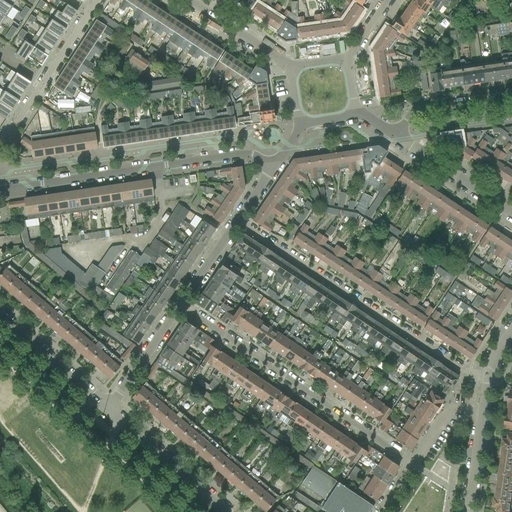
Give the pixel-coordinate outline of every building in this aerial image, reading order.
[(0,0),(0,12),(5,16),(6,17),(12,20),(17,11),(12,8),(12,7),(0,0)] [(125,7),(130,10),(136,0),(122,0),(120,4),(118,8),(123,11),(125,7)] [(132,17),(137,20),(148,3),(144,0),(136,0),(130,10),(134,13),(132,17)] [(241,0),(239,5),(248,11),(254,3),(255,0),(241,0)] [(258,0),(251,13),(260,19),(270,5),(272,1),(272,0),(258,0)] [(341,2),(338,7),(343,10),(348,13),(356,19),(363,9),(348,0),(344,0),(343,3),(341,2)] [(412,0),(410,4),(427,15),(427,16),(429,12),(427,11),(428,9),(429,7),(430,6),(420,0),(412,0)] [(420,0),(430,6),(434,9),(438,12),(442,7),(448,7),(447,0),(420,0)] [(279,31),(276,35),(279,39),(283,40),(286,41),(287,41),(291,41),(296,40),(295,39),(300,38),(297,18),(297,2),(291,2),(291,14),(290,13),(279,31)] [(143,19),(148,22),(157,9),(148,3),(137,20),(141,23),(143,19)] [(270,5),(260,19),(269,25),(270,25),(275,17),(279,12),(281,7),(277,4),(274,8),(270,5)] [(410,4),(404,12),(419,22),(422,18),(424,20),(427,16),(410,4)] [(61,13),(61,14),(71,21),(71,20),(77,11),(67,5),(61,13)] [(150,29),(155,32),(166,15),(157,9),(148,22),(153,25),(150,29)] [(275,17),(270,25),(279,31),(290,13),(286,10),(283,14),(279,12),(275,17)] [(336,11),(333,16),(342,23),(348,31),(350,28),(356,19),(348,13),(343,10),(340,14),(336,11)] [(57,11),(51,20),(64,29),(65,30),(71,21),(61,14),(61,13),(57,11)] [(404,12),(399,20),(413,29),(416,31),(419,28),(416,26),(419,22),(404,12)] [(451,12),(447,18),(450,20),(451,21),(455,14),(451,12)] [(325,13),(319,14),(322,35),(333,34),(330,18),(325,18),(325,13)] [(313,20),(308,21),(311,37),(322,35),(319,14),(313,15),(313,20)] [(162,31),(167,35),(176,21),(166,15),(155,32),(159,35),(162,31)] [(100,20),(108,25),(110,20),(103,16),(100,20)] [(332,17),(330,18),(333,34),(348,31),(342,23),(333,16),(332,17)] [(302,17),(297,18),(300,38),(311,37),(308,21),(303,21),(302,17)] [(394,24),(392,27),(400,32),(407,37),(409,38),(411,34),(410,33),(413,29),(399,20),(397,18),(397,19),(395,18),(392,23),(394,24)] [(444,19),(439,24),(441,26),(445,28),(448,24),(444,19)] [(65,30),(51,20),(45,30),(59,39),(65,30)] [(96,21),(90,30),(104,39),(107,35),(111,37),(114,33),(96,21)] [(164,49),(169,52),(185,27),(176,21),(167,35),(171,38),(164,49)] [(110,26),(116,31),(120,26),(113,22),(110,26)] [(120,26),(116,31),(123,35),(126,30),(120,26)] [(387,26),(381,36),(395,45),(398,40),(401,43),(404,38),(387,26)] [(183,50),(185,47),(194,33),(185,27),(169,52),(173,55),(178,47),(183,50)] [(39,39),(53,48),(59,39),(45,30),(39,39)] [(90,30),(84,40),(101,51),(105,46),(101,44),(104,39),(90,30)] [(187,53),(192,56),(203,39),(194,33),(185,47),(189,49),(187,53)] [(132,34),(128,39),(135,43),(138,38),(132,34)] [(435,35),(430,41),(435,44),(439,38),(435,35)] [(381,36),(372,49),(383,51),(391,50),(395,45),(381,36)] [(138,38),(135,43),(141,47),(144,42),(138,38)] [(47,57),(53,48),(39,39),(33,47),(33,48),(47,57)] [(203,39),(192,56),(196,59),(193,63),(199,66),(203,59),(213,45),(203,39)] [(84,40),(78,49),(91,58),(94,53),(98,56),(101,51),(84,40)] [(33,48),(33,47),(24,41),(18,51),(15,55),(25,62),(28,57),(27,57),(33,48)] [(124,44),(116,57),(121,60),(129,47),(124,44)] [(213,45),(203,59),(208,62),(206,66),(210,69),(222,51),(213,45)] [(150,46),(147,51),(153,55),(157,50),(150,46)] [(47,57),(33,48),(27,57),(28,57),(41,66),(47,57)] [(78,49),(72,58),(90,70),(92,65),(88,63),(91,58),(78,49)] [(121,65),(139,77),(148,63),(150,64),(151,63),(131,49),(121,65)] [(383,51),(372,49),(374,65),(390,63),(390,57),(391,57),(394,56),(393,50),(391,50),(383,51)] [(407,49),(406,52),(423,58),(422,54),(407,49)] [(157,50),(153,55),(159,59),(162,54),(157,50)] [(220,70),(225,73),(234,59),(225,53),(213,70),(218,74),(220,70)] [(511,53),(501,54),(501,57),(504,79),(511,77),(511,59),(511,53)] [(497,62),(491,63),(494,80),(504,79),(501,57),(497,57),(497,62)] [(72,58),(66,68),(79,76),(82,72),(87,74),(90,70),(72,58)] [(169,59),(166,64),(171,67),(175,62),(169,59)] [(230,76),(234,79),(243,65),(234,59),(225,73),(222,77),(227,80),(230,76)] [(459,61),(460,65),(463,85),(473,83),(471,66),(470,63),(464,64),(464,60),(459,61)] [(486,61),(481,62),(484,82),(494,80),(491,63),(486,63),(486,61)] [(112,62),(108,69),(113,72),(117,65),(112,62)] [(175,62),(171,67),(178,72),(181,66),(175,62)] [(477,65),(471,66),(473,83),(484,82),(481,62),(477,63),(477,65)] [(390,63),(374,65),(376,76),(387,74),(396,73),(396,67),(392,67),(391,67),(390,63)] [(239,87),(247,80),(252,71),(243,65),(234,79),(237,81),(235,82),(239,87)] [(456,68),(450,69),(453,87),(463,85),(460,65),(456,66),(456,68)] [(239,87),(232,93),(236,98),(243,91),(254,84),(255,85),(265,83),(266,83),(266,82),(266,78),(265,75),(265,74),(264,72),(263,71),(260,68),(255,66),(252,71),(247,80),(239,87)] [(443,67),(439,67),(440,70),(440,72),(443,88),(453,87),(450,69),(444,70),(443,67)] [(66,68),(60,77),(73,86),(77,88),(78,88),(80,84),(76,81),(79,76),(66,68)] [(113,72),(108,69),(104,74),(110,78),(113,72)] [(187,70),(184,75),(190,79),(193,74),(187,70)] [(443,88),(440,70),(439,70),(439,72),(429,74),(432,92),(435,91),(435,93),(439,93),(439,91),(443,90),(443,88)] [(30,82),(16,73),(10,82),(24,92),(30,82)] [(387,74),(376,76),(378,87),(387,85),(394,84),(393,79),(394,79),(397,79),(396,73),(387,74)] [(193,74),(190,79),(196,83),(200,78),(193,74)] [(210,75),(207,80),(210,82),(216,86),(219,81),(212,77),(210,75)] [(73,86),(60,77),(53,86),(71,98),(75,92),(71,90),(73,86)] [(181,77),(141,83),(142,92),(182,86),(182,85),(181,77)] [(100,80),(96,87),(101,91),(105,84),(100,80)] [(216,86),(226,92),(229,87),(219,81),(216,86)] [(18,101),(24,92),(10,82),(4,92),(18,101)] [(249,100),(251,99),(267,97),(265,83),(255,85),(255,87),(256,88),(252,91),(246,94),(249,100)] [(387,85),(378,87),(379,98),(400,95),(399,89),(396,90),(395,90),(394,84),(387,85)] [(101,91),(96,87),(92,93),(98,96),(101,91)] [(213,88),(210,93),(223,100),(226,96),(213,88)] [(173,91),(162,93),(163,99),(174,97),(173,91)] [(0,102),(12,110),(18,101),(4,92),(0,97),(0,102)] [(162,93),(151,94),(152,101),(163,99),(162,93)] [(149,95),(141,96),(142,103),(152,101),(151,94),(149,95)] [(141,96),(130,98),(131,104),(142,103),(141,96)] [(267,97),(251,99),(252,106),(247,107),(248,113),(269,110),(267,97)] [(130,98),(119,100),(120,106),(131,104),(130,98)] [(12,110),(0,102),(0,115),(6,119),(12,110)] [(110,103),(104,110),(109,114),(114,108),(110,103)] [(42,106),(39,109),(46,114),(49,110),(42,106)] [(226,112),(221,113),(223,129),(235,127),(231,106),(226,107),(226,112)] [(215,109),(209,110),(213,130),(223,129),(221,113),(215,114),(215,109)] [(109,114),(104,110),(100,114),(105,119),(109,114)] [(204,116),(199,116),(202,132),(213,130),(209,110),(204,111),(204,116)] [(249,117),(237,118),(238,127),(239,127),(238,124),(243,123),(244,126),(263,123),(266,123),(271,122),(274,122),(273,110),(269,111),(249,114),(249,117)] [(140,125),(134,126),(136,142),(147,140),(144,120),(143,112),(138,113),(140,125)] [(193,112),(188,113),(191,134),(202,132),(199,116),(194,117),(193,112)] [(183,119),(178,120),(180,135),(191,134),(188,113),(182,114),(183,119)] [(161,122),(156,123),(158,139),(169,137),(166,116),(160,117),(161,122)] [(171,116),(166,116),(169,137),(180,135),(178,120),(172,120),(171,116)] [(150,119),(144,120),(147,140),(158,139),(156,123),(151,124),(150,119)] [(128,122),(122,123),(125,144),(136,142),(134,126),(128,127),(128,122)] [(117,129),(112,130),(115,145),(125,144),(122,123),(117,124),(117,129)] [(115,145),(112,130),(107,130),(106,126),(100,126),(103,147),(115,145)] [(93,127),(82,129),(86,150),(96,148),(95,138),(93,127)] [(82,129),(72,130),(75,151),(86,150),(82,129)] [(72,130),(61,132),(65,153),(75,151),(72,130)] [(455,153),(459,156),(471,138),(470,137),(481,135),(480,131),(447,136),(444,137),(444,142),(445,146),(447,149),(450,152),(455,154),(455,153)] [(61,132),(51,134),(54,154),(65,153),(61,132)] [(51,134),(40,135),(44,156),(54,154),(51,134)] [(44,156),(40,135),(30,137),(31,143),(23,138),(23,139),(20,143),(32,151),(33,158),(44,156)] [(485,135),(482,140),(487,143),(490,145),(493,140),(485,135)] [(469,162),(471,158),(474,153),(474,152),(477,148),(473,145),(476,141),(471,138),(459,156),(469,162)] [(471,158),(480,164),(489,151),(484,148),(487,143),(482,140),(477,148),(474,152),(474,153),(471,158)] [(386,153),(383,149),(376,147),(371,146),(367,148),(367,149),(360,150),(363,166),(364,173),(356,190),(363,193),(367,184),(371,174),(378,165),(383,157),(386,153)] [(480,164),(489,170),(501,152),(496,149),(493,153),(489,151),(480,164)] [(360,150),(349,152),(352,173),(360,171),(359,167),(363,166),(360,150)] [(349,152),(339,153),(341,170),(348,169),(348,173),(352,173),(349,152)] [(495,161),(489,170),(499,176),(504,167),(508,162),(503,159),(505,156),(506,155),(501,152),(495,161)] [(339,153),(328,155),(331,176),(338,175),(338,170),(341,170),(339,153)] [(328,155),(318,156),(320,173),(321,173),(326,172),(327,176),(331,176),(328,155)] [(318,156),(307,158),(310,175),(310,179),(313,182),(317,182),(316,180),(317,180),(318,179),(322,179),(321,173),(320,173),(318,156)] [(367,184),(366,184),(377,189),(379,184),(379,182),(383,176),(392,163),(383,157),(378,165),(371,174),(367,184)] [(293,160),(290,165),(305,176),(306,175),(310,175),(307,158),(293,160)] [(504,167),(499,176),(507,182),(511,174),(511,164),(511,165),(508,162),(504,167)] [(402,169),(392,163),(383,176),(388,179),(385,184),(390,187),(402,169)] [(290,165),(283,175),(291,181),(296,184),(299,180),(303,182),(307,177),(305,176),(290,165)] [(241,167),(220,170),(221,176),(226,176),(226,181),(232,180),(242,178),(241,167)] [(401,188),(405,190),(414,177),(404,171),(392,189),(398,192),(401,188)] [(283,175),(277,184),(294,196),(297,192),(293,188),(296,184),(291,181),(283,175)] [(410,194),(414,197),(423,183),(414,177),(405,190),(405,191),(402,195),(408,199),(410,194)] [(228,184),(227,187),(231,190),(240,196),(244,190),(242,178),(232,180),(233,184),(228,184)] [(153,202),(152,193),(150,180),(140,182),(143,203),(153,202)] [(143,203),(140,182),(129,184),(132,205),(143,203)] [(423,183),(414,197),(419,200),(416,204),(417,205),(420,207),(427,197),(432,189),(423,183)] [(132,205),(129,184),(119,185),(122,206),(132,205)] [(222,184),(219,189),(223,191),(220,196),(233,205),(240,196),(231,190),(227,187),(222,184)] [(277,184),(271,193),(283,202),(288,205),(291,201),(294,196),(277,184)] [(111,208),(122,206),(119,185),(108,187),(111,208)] [(108,187),(98,188),(101,209),(111,208),(108,187)] [(87,190),(91,211),(101,209),(98,188),(87,190)] [(427,197),(420,207),(425,210),(424,212),(428,215),(432,209),(441,196),(432,189),(427,197)] [(87,190),(77,191),(80,213),(91,211),(87,190)] [(77,191),(66,193),(69,214),(80,213),(77,191)] [(59,216),(69,214),(66,193),(56,194),(59,216)] [(271,193),(264,203),(282,215),(285,210),(280,207),(283,202),(271,193)] [(56,194),(45,196),(48,217),(59,216),(56,194)] [(213,198),(209,203),(213,206),(218,209),(219,209),(227,214),(233,205),(220,196),(218,194),(215,199),(213,198)] [(45,196),(35,198),(38,219),(48,217),(45,196)] [(364,214),(363,215),(370,219),(383,199),(378,196),(367,211),(366,210),(364,213),(364,214)] [(441,196),(432,209),(437,212),(434,216),(435,217),(439,219),(445,210),(451,202),(441,196)] [(35,198),(24,199),(24,201),(27,220),(38,219),(35,198)] [(196,198),(191,204),(196,207),(199,203),(200,201),(196,198)] [(360,200),(355,210),(357,211),(363,215),(364,214),(364,213),(369,204),(360,200)] [(445,210),(439,219),(443,222),(446,218),(447,219),(451,221),(460,208),(451,202),(445,210)] [(264,203),(258,212),(271,221),(274,216),(279,219),(282,215),(264,203)] [(178,204),(172,212),(183,220),(189,211),(178,204)] [(207,207),(203,212),(212,218),(221,224),(227,214),(219,209),(218,209),(213,206),(210,210),(207,207)] [(420,207),(414,217),(419,220),(425,210),(420,207)] [(303,208),(300,214),(305,217),(309,212),(303,208)] [(453,229),(458,232),(469,214),(460,208),(451,221),(456,225),(453,229)] [(285,210),(282,215),(290,220),(293,215),(285,210)] [(258,212),(252,221),(269,233),(273,228),(268,225),(271,221),(258,212)] [(145,221),(149,223),(153,217),(150,214),(145,221)] [(172,214),(166,222),(176,229),(177,228),(180,223),(183,225),(185,222),(172,214)] [(305,217),(300,214),(295,221),(300,224),(305,217)] [(465,231),(470,234),(479,220),(469,214),(458,232),(462,235),(465,231)] [(375,216),(372,221),(378,224),(381,220),(375,216)] [(364,219),(361,224),(368,228),(371,223),(364,219)] [(201,220),(195,229),(209,238),(212,235),(213,235),(216,230),(201,220)] [(479,220),(470,234),(474,236),(471,240),(472,241),(476,244),(483,235),(488,226),(479,220)] [(166,222),(160,231),(173,240),(175,237),(172,235),(176,229),(166,222)] [(192,233),(189,238),(203,247),(205,247),(207,244),(206,242),(209,238),(195,229),(187,223),(184,227),(192,233)] [(371,223),(368,228),(373,232),(377,227),(371,223)] [(387,224),(384,229),(391,233),(394,228),(387,224)] [(294,225),(288,233),(293,236),(298,228),(294,225)] [(292,242),(302,248),(311,235),(306,231),(309,228),(304,225),(292,242)] [(394,228),(391,233),(397,237),(400,232),(394,228)] [(486,244),(490,247),(499,234),(490,228),(478,245),(483,248),(486,244)] [(281,229),(278,234),(282,237),(286,232),(281,229)] [(160,231),(158,234),(171,243),(173,240),(160,231)] [(383,231),(380,236),(386,240),(389,235),(383,231)] [(322,237),(311,254),(320,260),(329,247),(334,238),(325,232),(322,237)] [(231,252),(227,258),(235,263),(236,262),(238,259),(239,257),(236,255),(239,251),(239,250),(242,252),(250,239),(244,235),(243,234),(231,252)] [(302,248),(311,254),(322,237),(318,234),(315,238),(311,235),(302,248)] [(492,254),(497,258),(508,240),(499,234),(490,247),(495,250),(492,254)] [(389,235),(386,240),(392,244),(396,239),(389,235)] [(406,236),(403,240),(409,245),(412,240),(406,236)] [(189,238),(183,246),(197,256),(200,252),(201,252),(203,249),(203,248),(203,247),(189,238)] [(154,239),(148,248),(159,256),(171,264),(173,261),(163,254),(167,248),(154,239)] [(250,239),(242,252),(245,254),(245,255),(242,260),(246,263),(258,244),(257,244),(250,239)] [(401,243),(399,245),(406,250),(409,245),(403,240),(402,241),(401,243)] [(412,240),(409,245),(415,249),(418,244),(412,240)] [(503,248),(497,258),(501,260),(504,256),(509,259),(511,254),(511,242),(509,240),(503,248)] [(29,242),(24,245),(30,250),(34,246),(29,242)] [(172,252),(177,255),(191,265),(192,264),(193,264),(195,261),(194,260),(197,256),(183,246),(178,243),(172,252)] [(258,244),(246,263),(250,265),(253,260),(257,263),(266,249),(259,244),(258,244)] [(409,245),(406,250),(412,254),(413,251),(415,249),(409,245)] [(34,246),(30,250),(35,255),(39,251),(35,248),(35,247),(34,246)] [(320,260),(329,266),(341,249),(336,246),(334,250),(329,247),(320,260)] [(147,247),(143,253),(151,258),(149,261),(154,264),(159,256),(148,248),(147,247)] [(49,249),(44,255),(50,260),(53,263),(61,253),(60,248),(49,249)] [(110,248),(109,249),(107,252),(116,258),(119,253),(110,248)] [(420,253),(427,258),(430,252),(424,248),(420,253)] [(260,265),(257,270),(262,273),(274,255),(274,254),(266,249),(257,263),(260,265)] [(329,266),(338,272),(347,259),(343,256),(345,252),(341,249),(329,266)] [(113,295),(140,256),(130,250),(104,288),(113,295)] [(39,251),(35,255),(40,259),(44,255),(39,251)] [(107,252),(103,257),(112,263),(116,258),(107,252)] [(430,252),(427,258),(433,262),(436,257),(430,252)] [(61,253),(53,263),(55,265),(58,268),(65,257),(61,253)] [(143,253),(135,264),(136,264),(143,269),(149,261),(151,258),(143,253)] [(416,253),(409,263),(411,264),(418,254),(416,253)] [(44,255),(40,259),(46,264),(50,260),(44,255)] [(173,261),(171,264),(185,274),(188,270),(189,270),(192,267),(191,265),(177,255),(173,261)] [(274,255),(262,273),(266,275),(269,270),(273,273),(282,260),(274,255)] [(416,260),(423,265),(426,260),(419,255),(416,260)] [(469,260),(478,266),(481,261),(472,255),(469,260)] [(65,257),(58,268),(60,270),(63,272),(70,261),(65,257)] [(103,257),(100,262),(109,268),(112,263),(103,257)] [(227,258),(219,270),(234,280),(240,284),(243,280),(237,276),(237,275),(239,272),(240,271),(233,266),(235,263),(227,258)] [(338,272),(348,279),(359,261),(354,258),(352,262),(347,259),(338,272)] [(50,260),(46,264),(51,269),(55,265),(53,263),(50,260)] [(275,276),(273,280),(278,283),(281,278),(289,265),(282,260),(273,273),(276,275),(275,276)] [(426,260),(423,265),(429,269),(432,264),(426,260)] [(439,265),(446,269),(449,264),(442,260),(439,265)] [(70,261),(63,272),(66,274),(68,276),(75,265),(70,261)] [(348,279),(357,285),(366,271),(361,268),(364,264),(359,261),(348,279)] [(100,262),(96,267),(105,273),(109,268),(100,262)] [(467,262),(461,272),(466,275),(472,266),(467,262)] [(481,269),(487,273),(490,267),(484,263),(481,269)] [(84,274),(77,284),(91,293),(105,273),(96,267),(91,264),(84,274)] [(171,264),(165,273),(179,282),(181,282),(183,279),(183,277),(185,274),(171,264)] [(449,264),(446,269),(452,274),(455,269),(449,264)] [(0,284),(5,289),(18,274),(9,265),(4,271),(0,275),(0,284)] [(55,265),(51,269),(57,274),(60,270),(58,268),(55,265)] [(75,265),(68,276),(71,279),(72,280),(80,270),(75,265)] [(281,278),(278,283),(281,285),(284,280),(288,283),(297,270),(289,265),(281,278)] [(434,273),(441,277),(445,272),(438,267),(434,273)] [(490,267),(487,273),(493,277),(497,271),(490,267)] [(60,270),(57,274),(62,278),(66,274),(63,272),(60,270)] [(80,270),(72,280),(76,283),(77,284),(84,274),(80,270)] [(219,270),(212,279),(228,289),(234,293),(237,289),(231,285),(234,280),(219,270)] [(291,285),(288,290),(293,293),(305,275),(297,270),(288,283),(291,285)] [(357,285),(366,291),(377,273),(374,271),(371,274),(366,271),(357,285)] [(445,272),(441,277),(447,280),(451,282),(454,277),(450,275),(445,272)] [(466,275),(461,272),(457,278),(462,281),(466,275)] [(165,273),(159,282),(173,291),(176,287),(178,287),(180,284),(179,283),(179,282),(165,273)] [(366,291),(375,297),(384,283),(380,280),(382,277),(377,273),(366,291)] [(15,297),(28,282),(18,274),(5,289),(11,293),(10,294),(14,297),(15,297)] [(66,274),(62,278),(67,283),(71,279),(68,276),(66,274)] [(130,275),(124,284),(128,287),(135,278),(130,275)] [(305,275),(293,293),(296,295),(299,290),(304,293),(312,280),(311,279),(305,275)] [(502,275),(499,280),(500,280),(506,284),(509,280),(503,276),(502,275)] [(71,279),(67,283),(73,287),(76,283),(72,280),(71,279)] [(225,294),(228,289),(212,279),(207,287),(222,298),(225,294)] [(306,295),(301,303),(306,307),(311,298),(320,285),(312,280),(304,293),(306,295)] [(455,281),(448,291),(459,298),(465,288),(455,281)] [(24,305),(37,290),(28,282),(15,297),(16,298),(15,298),(19,301),(20,301),(24,305)] [(153,286),(151,289),(167,300),(170,296),(171,296),(174,293),(173,292),(173,291),(159,282),(156,285),(156,286),(155,287),(153,286)] [(497,289),(494,293),(508,303),(511,296),(511,291),(496,282),(493,286),(497,289)] [(76,283),(73,287),(78,292),(81,289),(82,288),(80,287),(77,284),(76,283)] [(375,297),(384,303),(396,286),(391,283),(389,286),(384,283),(375,297)] [(311,298),(306,307),(310,309),(315,301),(316,301),(319,303),(327,290),(320,285),(311,298)] [(384,303),(394,309),(403,295),(398,292),(400,289),(396,286),(384,303)] [(143,296),(147,299),(161,309),(162,308),(163,308),(165,305),(165,304),(167,300),(151,289),(150,288),(149,287),(143,296)] [(219,302),(222,298),(207,287),(201,295),(219,308),(226,312),(231,316),(234,311),(219,302)] [(81,289),(78,292),(84,297),(87,293),(82,288),(81,289)] [(98,288),(92,297),(105,306),(106,306),(112,298),(112,297),(103,291),(98,288)] [(228,289),(225,294),(239,303),(242,299),(228,289)] [(34,313),(47,298),(37,290),(24,305),(34,313)] [(321,306),(319,310),(323,313),(327,308),(335,295),(327,290),(319,303),(322,305),(321,306)] [(251,291),(247,297),(255,302),(259,297),(251,291)] [(87,293),(84,297),(89,301),(92,297),(87,293)] [(118,293),(114,298),(119,302),(121,303),(123,300),(124,298),(124,297),(123,296),(118,293)] [(456,300),(447,293),(444,298),(453,304),(456,300)] [(487,296),(484,300),(502,312),(508,303),(494,293),(491,298),(487,296)] [(394,309),(403,315),(414,297),(410,294),(407,298),(403,295),(394,309)] [(195,304),(213,317),(219,308),(201,295),(195,304)] [(327,308),(323,313),(327,316),(330,311),(334,313),(343,300),(335,295),(327,308)] [(502,312),(484,300),(477,296),(471,305),(496,321),(502,312)] [(92,297),(89,301),(94,306),(98,302),(92,297)] [(263,297),(257,306),(257,307),(261,309),(266,300),(267,300),(263,297)] [(403,315),(412,321),(421,307),(416,304),(419,300),(414,297),(403,315)] [(43,321),(56,306),(47,298),(34,313),(43,321)] [(144,304),(141,308),(155,317),(158,314),(160,314),(162,311),(161,309),(147,299),(144,304)] [(236,313),(230,321),(239,327),(249,313),(247,312),(243,310),(247,304),(249,301),(245,299),(243,302),(236,313)] [(456,300),(453,304),(456,306),(463,310),(466,306),(459,301),(456,299),(456,300)] [(337,316),(334,320),(339,323),(342,319),(351,305),(345,301),(343,300),(334,313),(337,315),(337,316)] [(98,302),(94,306),(100,311),(103,307),(98,302)] [(136,305),(130,313),(135,316),(135,317),(149,326),(150,326),(151,326),(153,323),(153,321),(155,317),(141,308),(136,305)] [(342,319),(339,323),(342,326),(346,321),(347,322),(350,324),(359,311),(359,310),(358,309),(351,305),(342,319)] [(53,329),(66,314),(56,306),(43,321),(49,326),(48,326),(52,330),(52,329),(53,329)] [(249,313),(239,327),(244,330),(245,329),(247,331),(259,313),(262,310),(260,309),(257,307),(257,306),(251,315),(249,313)] [(421,307),(412,321),(421,327),(427,319),(433,310),(428,306),(425,310),(421,307)] [(466,306),(463,310),(469,314),(472,309),(466,306)] [(106,310),(101,317),(105,320),(110,313),(106,310)] [(259,313),(247,331),(250,332),(249,333),(254,337),(263,323),(259,320),(262,315),(264,311),(262,310),(259,313)] [(282,310),(274,323),(277,325),(285,312),(282,310)] [(351,329),(349,330),(355,334),(358,329),(366,316),(359,311),(350,324),(353,326),(352,326),(351,329)] [(424,329),(433,335),(442,321),(438,318),(440,314),(435,311),(424,329)] [(226,312),(220,321),(225,325),(231,316),(226,312)] [(475,318),(481,322),(484,318),(478,313),(475,318)] [(62,338),(75,322),(66,314),(53,329),(53,330),(57,334),(57,333),(62,338)] [(442,321),(433,335),(442,341),(452,327),(455,322),(457,320),(447,314),(445,317),(442,321)] [(289,316),(287,319),(294,324),(296,320),(289,316)] [(358,329),(355,334),(358,336),(360,333),(361,331),(365,334),(366,334),(374,321),(366,316),(358,329)] [(135,317),(129,326),(143,335),(146,331),(148,331),(150,328),(149,327),(149,326),(135,317)] [(484,318),(481,322),(487,326),(490,322),(484,318)] [(258,338),(261,340),(274,323),(270,320),(267,325),(263,323),(254,337),(257,339),(258,338)] [(184,321),(178,329),(197,342),(200,344),(199,345),(203,347),(209,338),(199,331),(184,321)] [(366,339),(365,341),(370,344),(373,339),(381,326),(374,321),(366,334),(365,334),(368,336),(368,337),(366,339)] [(72,346),(85,331),(75,322),(62,338),(72,346)] [(264,344),(268,347),(278,333),(274,330),(277,325),(274,323),(261,340),(265,343),(264,344)] [(289,333),(277,351),(280,353),(279,354),(283,357),(292,343),(293,343),(296,338),(292,335),(298,326),(294,324),(290,330),(291,330),(289,333)] [(143,335),(129,326),(123,335),(138,345),(141,341),(141,339),(143,335)] [(373,339),(370,344),(374,347),(377,349),(381,344),(389,331),(388,330),(382,326),(373,339)] [(442,341),(452,347),(463,330),(459,327),(456,331),(452,327),(442,341)] [(277,333),(268,347),(273,349),(273,348),(277,351),(289,333),(291,330),(290,330),(287,328),(285,330),(282,335),(278,333),(277,333)] [(328,329),(325,333),(330,336),(334,331),(328,328),(328,329)] [(178,329),(172,338),(187,348),(190,344),(196,349),(199,345),(200,344),(197,342),(178,329)] [(312,330),(309,334),(317,339),(320,335),(312,330)] [(452,347),(461,353),(470,340),(465,337),(468,333),(463,330),(452,347)] [(81,354),(94,339),(85,331),(72,346),(81,354)] [(384,346),(380,352),(384,355),(397,336),(389,331),(381,344),(384,346)] [(292,343),(283,357),(287,360),(288,359),(292,361),(304,343),(306,340),(305,340),(307,337),(304,335),(300,340),(296,338),(293,343),(292,343)] [(397,336),(384,355),(389,358),(393,352),(396,354),(404,341),(397,336)] [(172,338),(166,347),(188,362),(191,357),(184,353),(187,348),(172,338)] [(214,341),(209,338),(203,347),(208,350),(214,341)] [(91,362),(104,347),(94,339),(81,354),(86,358),(86,359),(90,362),(91,362)] [(470,340),(461,353),(470,360),(482,342),(477,339),(475,343),(470,340)] [(304,343),(292,361),(295,363),(294,364),(299,367),(308,354),(308,353),(304,350),(303,350),(309,342),(306,340),(304,343)] [(319,353),(307,371),(310,374),(309,375),(314,377),(323,363),(319,361),(323,356),(325,353),(332,344),(332,343),(328,340),(327,341),(325,344),(321,350),(319,352),(319,353)] [(399,356),(396,361),(400,364),(412,346),(404,341),(396,354),(399,356)] [(349,342),(346,346),(353,350),(356,346),(349,342)] [(122,357),(125,360),(136,347),(132,344),(122,357)] [(356,346),(353,350),(361,356),(364,351),(356,346)] [(412,346),(400,364),(404,366),(407,362),(411,364),(420,351),(412,346)] [(100,370),(113,355),(104,347),(91,362),(91,363),(95,366),(100,370)] [(188,362),(166,347),(154,364),(185,384),(196,368),(187,362),(188,362)] [(207,363),(211,366),(220,353),(212,347),(198,369),(201,371),(207,363)] [(308,354),(299,367),(303,370),(303,369),(307,371),(319,353),(319,352),(321,350),(317,348),(311,355),(308,353),(308,354)] [(420,351),(411,364),(414,367),(412,370),(411,371),(416,374),(419,369),(427,356),(420,351)] [(213,379),(213,380),(227,359),(224,356),(224,355),(220,353),(211,366),(215,369),(209,377),(213,379)] [(110,378),(123,363),(113,355),(100,370),(110,378)] [(323,363),(314,377),(318,380),(318,379),(322,382),(338,358),(334,355),(327,366),(323,363)] [(338,358),(322,382),(325,384),(324,385),(329,388),(338,374),(334,370),(342,358),(339,356),(338,357),(338,358)] [(419,369),(416,374),(419,377),(420,375),(422,372),(423,372),(427,375),(436,361),(435,360),(428,356),(427,356),(419,369)] [(188,362),(187,362),(196,368),(199,363),(191,357),(188,362)] [(208,386),(207,388),(213,392),(221,380),(219,378),(222,374),(226,376),(235,363),(231,360),(230,361),(227,359),(213,380),(213,379),(208,386)] [(351,370),(349,374),(352,376),(354,373),(361,364),(357,361),(354,366),(351,370)] [(427,375),(423,379),(427,381),(431,385),(434,380),(443,367),(444,366),(436,361),(427,375)] [(225,388),(228,390),(242,369),(239,367),(239,366),(235,363),(226,376),(230,379),(225,388)] [(153,366),(146,377),(150,380),(157,369),(153,366)] [(434,380),(431,385),(435,387),(438,382),(439,383),(442,385),(443,384),(451,372),(443,367),(434,380)] [(333,389),(337,392),(349,374),(351,370),(348,368),(342,376),(338,374),(329,388),(333,390),(333,389)] [(237,384),(241,387),(250,373),(246,370),(245,371),(242,369),(228,390),(231,392),(237,384)] [(353,384),(344,398),(348,401),(348,400),(352,402),(366,381),(369,376),(372,371),(368,369),(362,379),(358,376),(353,384)] [(442,390),(441,391),(447,395),(459,377),(451,372),(443,384),(442,385),(445,387),(444,387),(442,390)] [(240,398),(243,400),(257,379),(254,377),(254,376),(250,373),(241,387),(245,390),(240,398)] [(349,374),(337,392),(340,394),(339,395),(344,398),(353,384),(358,376),(354,373),(352,376),(349,374)] [(402,377),(399,382),(402,384),(405,386),(408,381),(405,379),(402,377)] [(252,394),(256,397),(265,383),(261,381),(260,382),(257,379),(243,400),(246,402),(252,394)] [(378,388),(381,391),(382,390),(382,389),(383,390),(385,387),(388,382),(384,379),(378,388)] [(415,387),(410,396),(412,397),(419,402),(419,401),(435,412),(443,399),(439,396),(435,394),(432,392),(413,380),(410,384),(415,387)] [(200,381),(198,384),(206,389),(207,388),(208,386),(200,381)] [(366,381),(352,402),(355,404),(354,405),(359,408),(369,394),(364,391),(367,387),(367,386),(369,383),(366,381)] [(388,382),(385,387),(392,391),(395,387),(396,387),(388,382)] [(142,406),(155,391),(146,383),(133,398),(142,406)] [(258,410),(272,390),(269,387),(269,386),(265,383),(256,397),(260,400),(255,408),(258,410)] [(272,390),(258,410),(261,412),(263,409),(268,412),(271,407),(280,394),(276,391),(276,392),(272,390)] [(152,414),(165,399),(155,391),(142,406),(147,410),(147,411),(151,414),(152,414)] [(369,394),(359,408),(363,411),(364,410),(367,413),(380,395),(379,394),(376,392),(372,397),(369,394)] [(412,397),(410,396),(404,392),(402,396),(409,401),(410,399),(412,397)] [(271,407),(268,412),(272,415),(268,420),(271,422),(273,420),(287,400),(284,397),(285,397),(280,394),(271,407)] [(224,395),(221,399),(228,404),(231,400),(224,395)] [(370,415),(374,419),(383,405),(384,404),(379,401),(383,397),(382,396),(380,395),(367,413),(370,415)] [(161,422),(174,407),(165,399),(152,414),(152,415),(156,418),(161,422)] [(383,405),(374,419),(382,424),(396,402),(393,399),(387,408),(383,405)] [(409,401),(406,406),(406,407),(414,411),(429,421),(435,412),(419,401),(419,402),(419,403),(418,405),(410,399),(409,401)] [(287,400),(273,420),(277,423),(279,420),(283,423),(286,417),(296,404),(291,401),(291,402),(287,400)] [(286,417),(283,423),(287,426),(285,428),(288,431),(302,410),(299,408),(300,407),(296,404),(286,417)] [(208,406),(202,413),(206,417),(212,410),(208,406)] [(171,430),(184,415),(174,407),(161,422),(171,430)] [(406,407),(403,412),(410,417),(408,421),(423,431),(429,421),(414,411),(406,407)] [(256,413),(253,418),(256,420),(261,412),(258,410),(256,413)] [(288,431),(282,438),(290,443),(294,437),(290,435),(292,433),(297,425),(301,428),(311,414),(306,411),(306,412),(302,410),(288,431)] [(300,439),(303,441),(318,420),(314,418),(315,417),(311,414),(301,428),(305,430),(300,439)] [(180,439),(193,423),(184,415),(171,430),(180,439)] [(392,416),(388,421),(417,440),(422,432),(423,431),(408,421),(405,425),(392,416)] [(382,424),(379,429),(397,441),(407,448),(410,450),(417,440),(388,421),(386,420),(385,419),(382,424)] [(318,420),(303,441),(307,443),(309,441),(313,443),(316,438),(326,424),(321,421),(321,422),(318,420)] [(190,447),(203,431),(193,423),(180,439),(185,443),(189,447),(189,446),(190,447)] [(318,451),(332,430),(329,428),(330,427),(326,424),(316,438),(320,441),(315,449),(318,451)] [(327,445),(331,448),(341,435),(336,432),(336,433),(332,430),(318,451),(322,454),(327,445)] [(199,455),(212,440),(203,431),(190,447),(194,451),(194,450),(199,455)] [(503,439),(502,446),(511,447),(511,433),(509,433),(508,440),(503,439)] [(333,461),(333,462),(347,441),(344,438),(345,437),(341,435),(331,448),(335,451),(330,459),(333,461)] [(209,463),(222,448),(212,440),(199,455),(209,463)] [(303,441),(299,448),(302,450),(307,443),(303,441)] [(342,456),(347,458),(356,445),(352,442),(351,443),(347,441),(333,462),(337,464),(342,456)] [(356,445),(347,458),(351,461),(345,470),(348,472),(363,450),(356,445)] [(368,446),(362,455),(371,461),(393,476),(399,466),(396,464),(369,446),(368,446)] [(502,446),(501,454),(502,456),(501,460),(511,461),(511,447),(502,446)] [(218,471),(231,456),(222,448),(209,463),(218,471)] [(308,450),(304,456),(311,461),(315,455),(308,450)] [(315,455),(311,461),(315,463),(317,461),(322,454),(318,451),(315,455)] [(228,479),(241,464),(231,456),(218,471),(223,475),(223,476),(227,479),(228,479)] [(499,466),(498,473),(511,475),(511,461),(501,460),(500,465),(499,466)] [(374,470),(372,474),(374,475),(387,484),(393,476),(371,461),(368,466),(374,470)] [(237,487),(250,472),(241,464),(228,479),(227,480),(232,483),(237,487)] [(354,466),(350,472),(356,476),(360,470),(354,466)] [(313,467),(300,486),(318,497),(330,478),(313,467)] [(247,496),(259,480),(250,472),(237,487),(247,496)] [(356,476),(350,472),(346,477),(352,481),(356,476)] [(498,473),(497,480),(498,481),(498,484),(497,486),(511,487),(511,475),(498,473)] [(366,477),(363,481),(369,484),(381,493),(387,484),(374,475),(371,480),(366,477)] [(256,504),(269,488),(259,480),(247,496),(256,504)] [(360,484),(360,485),(365,488),(362,493),(376,501),(381,493),(369,484),(363,481),(360,484)] [(368,511),(373,506),(338,483),(321,508),(325,511),(368,511)] [(495,492),(494,498),(510,501),(511,494),(511,487),(497,486),(497,487),(497,491),(495,492)] [(265,511),(278,497),(269,488),(256,504),(265,511)] [(295,491),(292,496),(316,511),(325,511),(321,508),(295,492),(295,491)] [(494,500),(493,507),(498,508),(497,511),(508,511),(510,501),(494,498),(494,500)]
